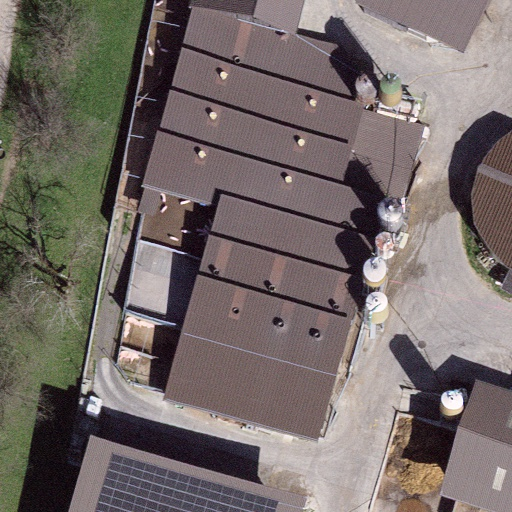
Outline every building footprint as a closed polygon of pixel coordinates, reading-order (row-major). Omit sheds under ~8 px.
[(316,442),(408,128),(279,91),(305,0),(361,0),(367,15),(459,57),(486,0),(201,0),(146,189),(210,206),(176,338),(164,397),(316,442)] [(316,0),(315,10),(355,17),(358,0),(316,0)] [(511,176),(506,176),(501,212),(511,213),(511,176)] [(511,421),(482,414),(459,495),(511,509),(511,421)] [(243,511),(96,469),(83,511),(243,511)]
